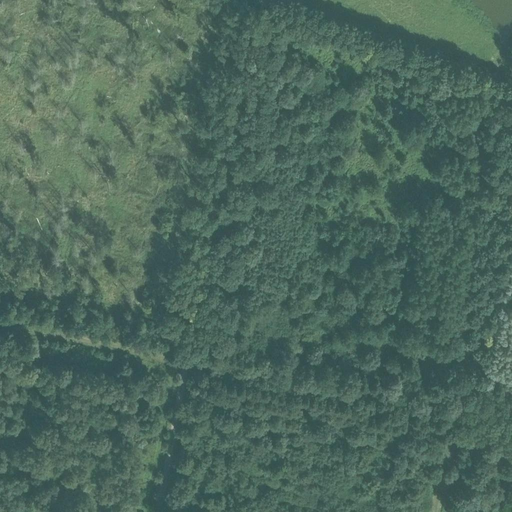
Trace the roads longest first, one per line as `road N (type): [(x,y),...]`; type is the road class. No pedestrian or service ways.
road 1 (track): [(156,511),(254,0)]
road 2 (unknown): [(183,355),(0,322)]
